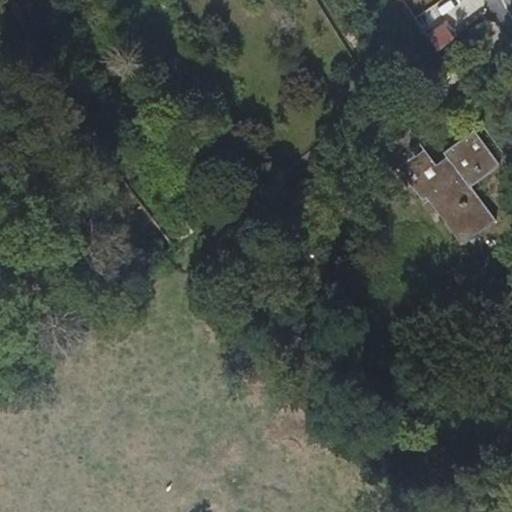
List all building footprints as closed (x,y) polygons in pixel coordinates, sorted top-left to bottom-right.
[(463,5),(459,0),(442,0),(431,8),(441,21),(463,5)] [(108,13),(91,22),(110,55),(125,47),(108,13)] [(511,37),(511,36),(501,45),(511,59),(511,37)] [(424,150),(417,155),(408,146),(410,132),(380,156),(383,160),(381,169),(393,171),(408,191),(413,187),(423,200),(426,197),(463,245),(495,220),(471,188),(500,165),(475,130),(444,154),(447,158),(436,166),(424,150)] [(233,205),(280,175),(272,162),(225,193),(233,205)] [(203,208),(211,219),(233,205),(225,193),(203,208)] [(260,220),(251,207),(220,228),(232,240),(260,220)] [(210,256),(200,254),(199,263),(205,270),(214,261),(210,256)]
